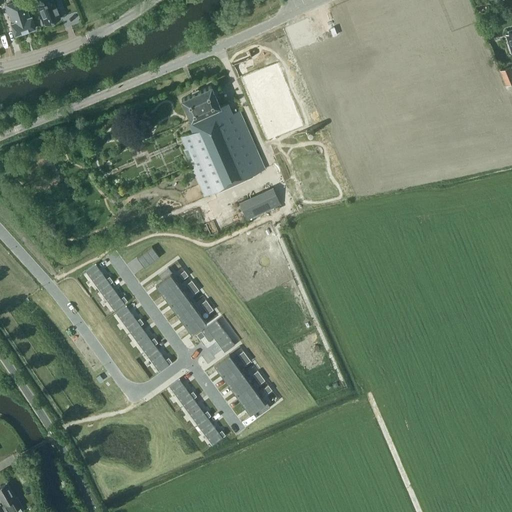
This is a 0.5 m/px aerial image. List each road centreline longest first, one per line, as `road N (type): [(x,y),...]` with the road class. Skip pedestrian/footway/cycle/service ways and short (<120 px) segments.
road 1 (unclassified): [(0,137),(320,0)]
road 2 (residential): [(187,358),(130,389),(0,230)]
road 3 (unclassified): [(94,511),(0,353)]
road 4 (tertiary): [(0,67),(88,39),(156,0)]
road 5 (residential): [(111,255),(187,358)]
